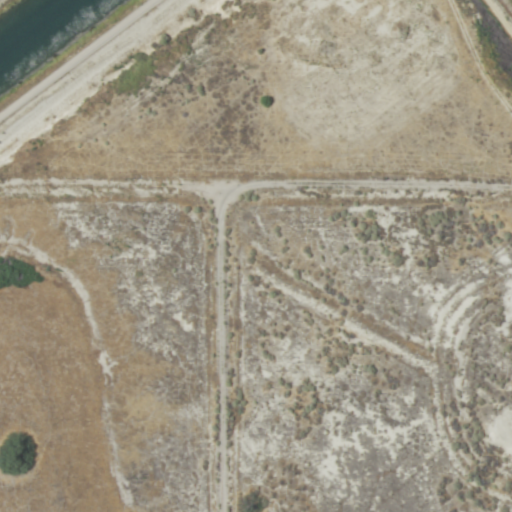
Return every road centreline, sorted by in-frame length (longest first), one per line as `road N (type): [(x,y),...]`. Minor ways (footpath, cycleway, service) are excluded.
road 1 (track): [(495,0),(118,17),(0,106)]
road 2 (track): [(228,511),(214,173)]
